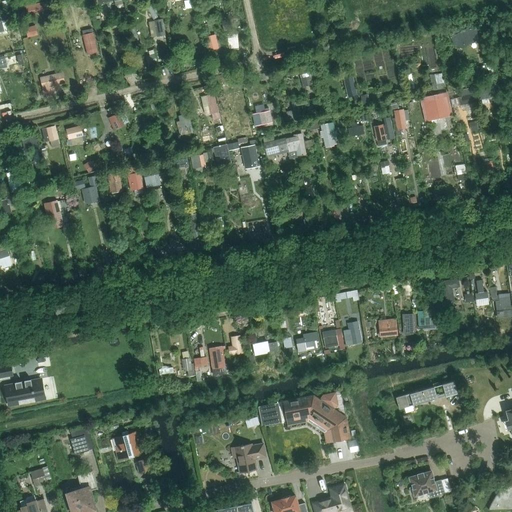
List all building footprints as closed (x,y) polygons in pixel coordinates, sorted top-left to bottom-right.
[(47,1),(26,5),(28,14),(49,10),(47,1)] [(164,18),(155,20),(158,36),(167,35),(164,18)] [(208,24),(203,25),(206,38),(208,51),(218,49),(215,35),(210,36),(208,24)] [(35,26),(26,28),(26,29),(28,37),(38,35),(35,26)] [(460,28),(450,34),(456,45),(464,46),(477,39),(477,31),(467,30),(462,32),(460,28)] [(88,55),(98,52),(93,32),(93,33),(83,35),(82,35),(87,55),(88,55)] [(155,54),(146,57),(148,65),(157,63),(155,54)] [(482,66),(475,67),(476,76),(484,75),(482,66)] [(505,70),(498,72),(501,84),(508,82),(510,94),(511,93),(511,74),(507,76),(505,70)] [(64,72),(41,77),(44,94),(45,94),(56,91),(54,86),(66,83),(64,72)] [(313,82),(312,77),(310,72),(300,75),(301,80),(302,85),(303,85),(313,82)] [(415,89),(412,74),(406,75),(410,90),(415,89)] [(357,94),(353,76),(344,78),(348,96),(357,94)] [(487,84),(477,86),(481,105),(483,104),(489,103),(488,98),(500,96),(497,83),(487,85),(487,84)] [(462,96),(461,96),(458,97),(461,105),(464,105),(477,101),(475,93),(471,94),(469,89),(461,91),(462,96)] [(424,122),(453,115),(447,92),(419,98),(424,122)] [(215,94),(214,93),(202,97),(204,107),(209,106),(210,106),(213,120),(221,118),(219,112),(215,94)] [(368,94),(360,96),(363,104),(370,103),(368,94)] [(294,110),(288,112),(290,123),(302,120),(299,106),(308,104),(306,99),(292,103),(294,110)] [(398,101),(390,102),(391,111),(393,110),(396,130),(396,136),(402,135),(401,129),(406,128),(405,120),(409,120),(407,110),(404,111),(403,109),(399,109),(398,101)] [(270,111),(252,115),(254,126),(272,122),(270,111)] [(119,113),(109,118),(115,130),(125,125),(119,113)] [(179,116),(181,121),(177,122),(180,134),(194,131),(193,126),(190,113),(189,113),(179,116)] [(152,123),(151,118),(150,114),(139,116),(140,121),(141,126),(152,123)] [(383,124),(373,127),(376,141),(377,147),(388,144),(386,139),(389,139),(389,140),(395,138),(390,117),(384,118),(385,125),(383,125),(383,124)] [(363,125),(358,126),(357,121),(351,123),(352,127),(349,128),(348,128),(350,137),(365,134),(363,125)] [(320,126),(325,148),(334,146),(331,133),(334,132),(332,123),(321,126),(320,126)] [(46,142),(50,141),(52,147),(60,145),(59,139),(60,139),(60,138),(57,125),(42,129),(46,142)] [(69,140),(71,139),(72,144),(73,144),(88,141),(86,133),(83,133),(81,126),(66,129),(69,140)] [(293,137),(285,139),(288,152),(295,150),(296,156),(305,155),(302,133),(293,135),(293,137)] [(37,134),(22,138),(25,151),(40,147),(37,134)] [(250,136),(241,138),(242,145),(251,143),(250,136)] [(285,137),(262,143),(266,158),(288,152),(285,139),(285,137)] [(238,142),(227,144),(229,151),(239,148),(238,142)] [(226,145),(214,147),(218,164),(230,162),(226,145)] [(255,145),(240,148),(242,161),(248,160),(250,168),(259,166),(255,145)] [(455,150),(458,167),(466,165),(463,148),(455,150)] [(433,175),(455,174),(454,158),(450,158),(450,153),(441,153),(442,160),(432,161),(433,175)] [(205,154),(190,157),(192,169),(208,166),(205,154)] [(187,157),(175,159),(177,168),(188,165),(187,157)] [(395,172),(392,159),(384,161),(386,174),(395,172)] [(91,160),(84,165),(89,172),(96,168),(91,160)] [(492,163),(483,165),(485,176),(494,174),(492,163)] [(137,166),(128,168),(129,175),(128,175),(132,191),(135,191),(144,188),(145,188),(141,172),(140,172),(138,173),(137,166)] [(120,175),(123,174),(122,171),(108,174),(107,174),(110,193),(115,193),(122,191),(119,175),(120,175)] [(147,186),(161,183),(159,173),(156,173),(155,172),(144,174),(147,186)] [(89,177),(91,186),(98,184),(96,175),(89,177)] [(84,179),(72,182),(74,189),(86,187),(84,179)] [(97,186),(82,189),(86,205),(100,201),(97,186)] [(57,196),(43,200),(51,230),(65,226),(57,196)] [(11,206),(20,204),(19,197),(0,200),(0,206),(2,215),(3,215),(12,213),(11,206)] [(195,214),(187,215),(191,234),(199,232),(195,214)] [(0,265),(1,265),(3,269),(13,265),(7,249),(0,251),(0,265)] [(441,281),(446,303),(454,302),(451,288),(459,286),(457,277),(441,281)] [(485,292),(483,280),(477,281),(479,293),(475,294),(476,300),(489,298),(488,292),(485,292)] [(499,298),(496,299),(495,293),(497,293),(496,287),(490,288),(493,301),(494,301),(497,318),(511,316),(511,309),(511,310),(511,306),(510,298),(499,298)] [(431,328),(431,311),(418,311),(418,315),(418,325),(419,329),(431,328)] [(404,322),(403,323),(404,329),(405,332),(405,335),(405,336),(406,336),(410,335),(411,335),(411,334),(417,333),(416,325),(415,323),(415,319),(412,319),(411,320),(412,321),(408,322),(404,322)] [(348,323),(349,330),(344,331),(346,343),(351,342),(352,344),(361,342),(357,321),(348,323)] [(396,324),(378,326),(379,337),(397,336),(396,324)] [(344,349),(342,336),(340,329),(335,330),(322,332),(325,349),(339,346),(339,350),(344,349)] [(316,340),(315,333),(303,335),(304,341),(297,342),(299,351),(306,350),(305,346),(311,345),(311,341),(316,340)] [(231,347),(227,348),(228,356),(242,354),(239,336),(230,337),(231,347)] [(268,344),(268,343),(262,344),(263,346),(255,348),(256,355),(279,350),(277,342),(268,344)] [(221,346),(208,348),(211,370),(225,368),(221,346)] [(254,355),(247,356),(249,364),(255,363),(254,355)] [(207,357),(194,359),(195,367),(208,365),(207,357)] [(192,364),(191,358),(182,359),(183,371),(184,371),(188,371),(189,377),(196,376),(194,363),(192,364)] [(0,365),(0,378),(13,376),(11,364),(0,365)] [(9,401),(44,395),(41,379),(31,381),(31,379),(24,380),(25,382),(22,382),(22,381),(15,382),(15,384),(6,386),(9,401)] [(454,381),(434,386),(434,387),(437,398),(457,392),(454,381)] [(434,387),(434,386),(396,397),(399,409),(437,398),(434,387)] [(313,397),(284,403),(284,404),(282,404),(282,405),(282,406),(283,412),(284,414),(286,414),(287,419),(309,415),(329,429),(332,441),(348,438),(345,418),(333,410),(337,404),(335,392),(323,395),(319,401),(313,397)] [(259,411),(262,422),(277,420),(275,408),(259,411)] [(248,428),(260,424),(257,417),(245,420),(248,428)] [(73,438),(70,439),(75,454),(89,450),(87,443),(93,441),(89,429),(71,432),(73,438)] [(139,444),(138,444),(136,439),(137,439),(135,432),(128,433),(128,431),(122,432),(122,435),(112,438),(114,445),(116,445),(117,450),(116,450),(118,460),(128,457),(129,458),(135,456),(134,455),(141,453),(141,452),(140,450),(139,444)] [(362,439),(354,439),(354,450),(363,450),(362,439)] [(237,457),(240,472),(256,468),(254,456),(257,455),(258,458),(266,456),(263,444),(252,446),(251,445),(243,446),(243,445),(241,445),(241,447),(235,448),(232,449),(233,457),(237,457)] [(148,458),(143,459),(142,459),(136,461),(139,473),(145,471),(145,472),(146,471),(152,469),(148,458)] [(42,468),(31,472),(35,485),(46,482),(42,468)] [(72,492),(73,491),(74,495),(68,497),(69,501),(67,502),(69,508),(71,507),(72,511),(86,511),(89,511),(88,511),(87,505),(95,503),(91,490),(97,489),(98,489),(93,471),(77,475),(81,488),(72,491),(72,492)] [(430,497),(444,493),(440,480),(434,482),(431,471),(423,473),(423,472),(417,474),(418,475),(409,477),(412,487),(409,488),(411,494),(414,493),(415,495),(428,492),(430,497)] [(488,510),(511,508),(511,482),(511,483),(510,483),(506,486),(502,489),(500,491),(497,493),(495,496),(492,501),(491,503),(490,506),(488,510)] [(333,497),(313,503),(315,511),(335,511),(339,511),(341,511),(348,510),(349,508),(351,508),(344,484),(330,488),(333,497)] [(307,511),(305,503),(298,505),(295,495),(289,497),(288,496),(281,498),(282,499),(272,502),(274,511),(307,511)] [(36,500),(27,502),(26,500),(20,502),(22,507),(21,507),(22,510),(16,511),(15,511),(47,511),(44,499),(36,501),(36,500)] [(253,511),(251,502),(215,509),(216,510),(220,509),(220,511),(253,511)]
